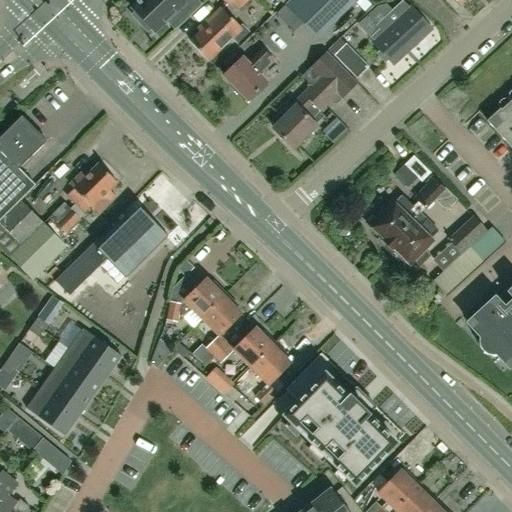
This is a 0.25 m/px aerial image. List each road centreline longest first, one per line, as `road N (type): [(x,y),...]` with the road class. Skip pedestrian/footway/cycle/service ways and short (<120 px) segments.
road 1 (residential): [(73,511),(106,424),(142,360),(284,494)]
road 2 (secondary): [(511,471),(265,229)]
road 3 (secondary): [(265,229),(54,15)]
road 4 (residential): [(265,229),(415,91)]
road 5 (residential): [(507,190),(415,91)]
road 6 (residential): [(415,91),(511,2)]
